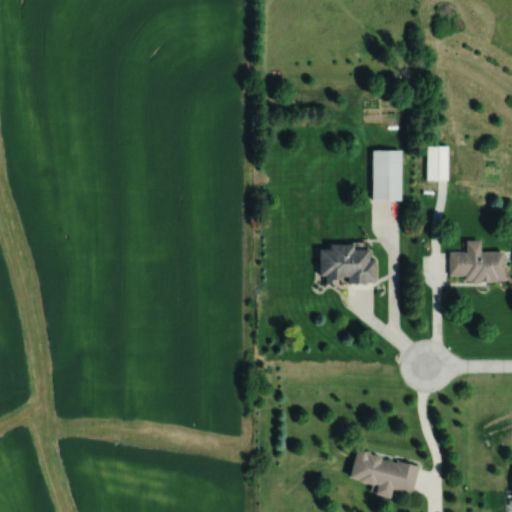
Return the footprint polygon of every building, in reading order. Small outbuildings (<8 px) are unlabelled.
[(447,146),(425,146),(425,180),(447,180),(447,146)] [(370,200),(400,200),(400,150),(370,150),(370,200)] [(480,252),(480,240),(465,240),(464,252),(448,252),(448,275),(463,276),(463,281),(502,281),(502,252),(480,252)] [(317,246),(318,276),(325,276),(325,283),(374,282),(373,259),(368,259),(368,245),(317,246)] [(410,494),(416,465),(354,452),(348,479),(374,484),(372,494),(389,498),(391,489),(410,494)]
